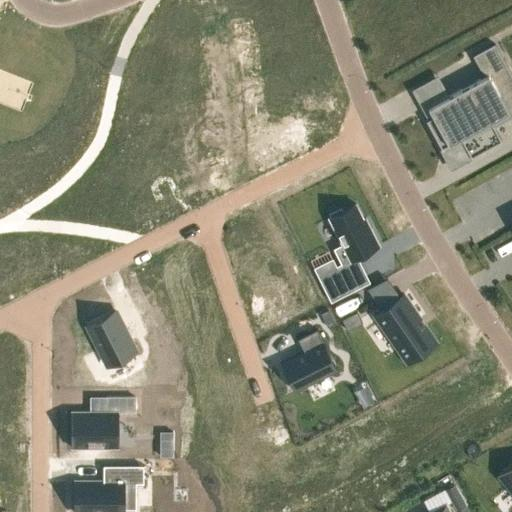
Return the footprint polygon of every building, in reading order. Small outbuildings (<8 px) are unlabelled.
[(281,19),(291,15),(287,6),(278,9),(274,0),(265,0),(230,13),(238,34),(281,18),(281,19)] [(288,38),(288,39),(298,35),(295,26),(285,30),(281,19),(281,18),(238,34),(245,54),(288,38)] [(162,62),(209,58),(207,35),(160,39),(162,53),(151,54),(152,64),(162,63),(162,62)] [(288,38),(245,54),(252,73),(305,54),(302,45),(292,49),(288,39),(288,38)] [(484,76),(428,107),(432,116),(425,120),(441,148),(443,147),(449,159),(458,161),(469,155),(470,157),(501,140),(494,127),(511,117),(511,76),(494,44),(472,55),(484,76)] [(308,63),(305,54),(252,73),(260,93),(302,77),(298,66),(308,63)] [(162,63),(163,74),(153,75),(154,85),(164,84),(211,80),(209,58),(162,62),(162,63)] [(302,77),(260,93),(267,113),(310,97),(309,97),(306,86),(315,83),(312,73),(302,77)] [(164,84),(165,96),(155,97),(156,106),(213,101),(211,80),(164,84)] [(310,97),(267,113),(274,134),(317,118),(313,105),(322,102),(319,93),(309,97),(310,97)] [(156,116),(167,115),(168,126),(168,127),(215,123),(213,101),(156,106),(156,116)] [(168,126),(157,127),(158,137),(169,136),(170,148),(170,149),(217,145),(215,123),(168,127),(168,126)] [(170,149),(170,148),(159,149),(160,160),(171,159),(172,172),(219,168),(217,145),(170,149)] [(379,245),(365,218),(363,219),(355,203),(342,210),(341,207),(329,213),(330,216),(328,217),(342,243),(333,248),(341,264),(379,245)] [(256,269),(269,305),(294,297),(281,261),(256,269)] [(144,286),(157,312),(146,317),(152,328),(202,303),(196,292),(198,291),(200,291),(187,265),(185,265),(185,266),(145,286),(144,286)] [(320,279),(330,301),(349,292),(338,270),(320,279)] [(405,295),(376,315),(407,363),(437,343),(405,295)] [(327,327),(334,323),(328,309),(320,313),(327,327)] [(115,310),(87,324),(108,365),(135,351),(115,310)] [(303,350),(280,362),(294,391),(337,369),(317,329),(297,338),(303,350)] [(70,446),(118,446),(118,410),(70,410),(70,446)] [(160,455),(172,455),(172,431),(160,431),(160,455)] [(169,471),(170,461),(158,461),(158,471),(169,471)] [(511,462),(496,475),(511,495),(511,462)] [(122,511),(122,482),(142,482),(142,464),(102,464),(102,480),(74,480),(74,511),(122,511)] [(457,510),(464,505),(454,486),(446,490),(457,510)]
